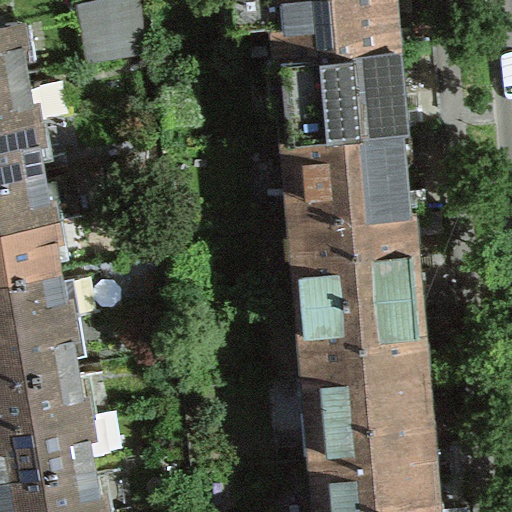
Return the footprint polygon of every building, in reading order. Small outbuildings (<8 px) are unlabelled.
[(82,0),(79,1),(89,59),(143,50),(138,0),(82,0)] [(278,53),(293,52),(394,43),(390,0),(232,0),(235,23),(275,19),(278,53)] [(0,74),(25,70),(17,19),(0,22),(0,74)] [(394,45),(394,43),(293,52),(297,102),(285,103),(287,133),(300,132),(401,123),(397,78),(399,78),(400,75),(403,74),(402,65),(401,49),(398,48),(396,46),(394,45)] [(0,124),(34,119),(25,70),(0,74),(0,124)] [(0,174),(42,168),(34,119),(0,124),(0,174)] [(292,183),(295,214),(306,213),(408,204),(404,159),(407,158),(409,154),(409,147),(407,130),(406,129),(404,127),(401,126),(401,123),(300,132),(304,182),(292,183)] [(0,225),(51,216),(42,168),(0,174),(0,225)] [(409,206),(408,204),(306,213),(311,263),(299,264),(302,295),(415,285),(411,240),(413,239),(414,237),(416,235),(416,230),(414,210),(412,209),(410,207),(409,206)] [(0,275),(59,265),(51,216),(0,225),(0,275)] [(0,325),(67,314),(59,265),(0,275),(0,325)] [(317,324),(321,374),(422,366),(423,363),(425,361),(428,359),(426,333),(424,333),(422,331),(419,329),(418,312),(415,285),(302,295),(304,325),(317,324)] [(0,375),(76,363),(67,314),(0,325),(0,375)] [(0,425),(84,412),(76,363),(0,375),(0,425)] [(422,366),(321,374),(309,375),(311,406),(324,405),(329,455),(429,446),(430,444),(432,441),(434,439),(432,414),(429,413),(428,411),(426,410),(425,392),(422,366)] [(0,476),(93,460),(84,412),(0,425),(0,476)] [(429,446),(329,455),(316,456),(319,487),(331,486),(333,511),(440,511),(439,495),(436,492),(433,491),(432,473),(429,446)] [(0,511),(83,511),(101,509),(93,460),(0,476),(0,511)]
